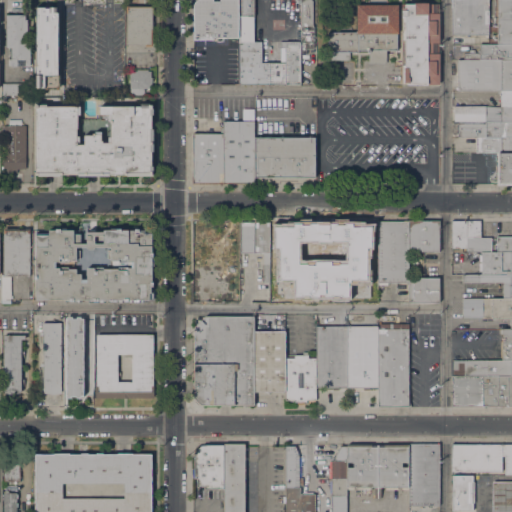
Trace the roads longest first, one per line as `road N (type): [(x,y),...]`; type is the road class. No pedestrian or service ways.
road 1 (residential): [(174,511),(174,0)]
road 2 (residential): [(511,423),(0,423)]
road 3 (residential): [(444,200),(0,201)]
